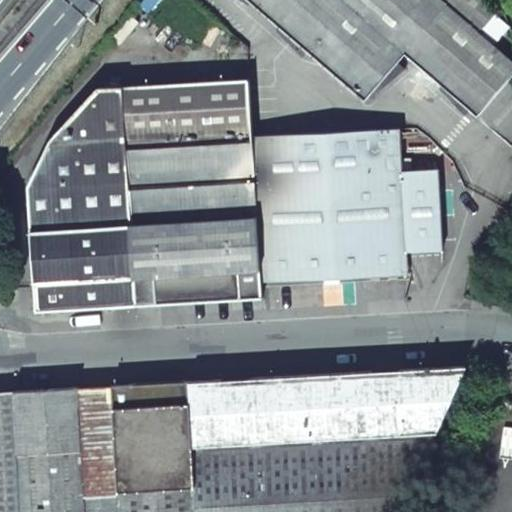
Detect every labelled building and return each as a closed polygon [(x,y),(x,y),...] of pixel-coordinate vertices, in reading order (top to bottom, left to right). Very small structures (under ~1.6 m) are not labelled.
[(405,55),(511,147),(511,77),(511,78),(511,77),(511,60),(494,44),(480,33),(493,17),(498,12),(484,0),(247,0),(365,101),(405,55)] [(493,17),(480,33),(494,44),(507,30),(493,17)] [(30,183),(37,309),(114,305),(139,304),(139,303),(159,302),(158,295),(239,292),(240,298),(263,297),(262,282),(257,137),(253,137),(250,80),(99,85),(51,138),(32,183),(30,183)] [(262,282),(408,274),(407,252),(405,224),(404,171),(400,129),(257,137),(262,282)] [(404,171),(405,224),(441,222),(439,170),(404,171)] [(407,252),(443,250),(441,222),(405,224),(407,252)] [(159,302),(240,298),(239,292),(158,295),(159,302)] [(402,511),(466,366),(114,386),(78,388),(14,392),(20,511),(402,511)] [(0,511),(20,511),(14,392),(0,392),(0,511)]
